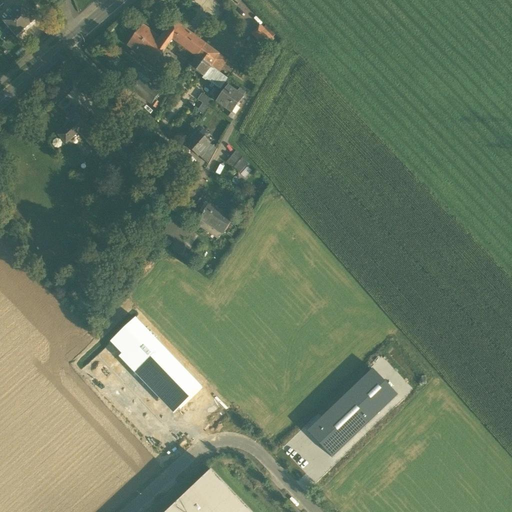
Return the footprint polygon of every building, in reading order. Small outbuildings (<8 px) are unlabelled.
[(4,23),(17,38),(34,23),(35,22),(22,8),(4,23)] [(169,45),(172,40),(181,27),(173,22),(161,39),(169,45)] [(153,65),(169,45),(161,39),(142,25),(127,46),(153,65)] [(252,34),(265,48),(274,39),(261,26),(252,34)] [(172,40),(197,58),(206,45),(181,27),(172,40)] [(197,58),(211,68),(219,55),(206,45),(197,58)] [(227,61),(219,55),(211,68),(219,73),(227,61)] [(227,80),(219,73),(211,68),(197,58),(190,67),(221,89),(227,80)] [(132,90),(152,104),(159,94),(140,80),(132,90)] [(218,102),(232,112),(242,97),(228,88),(218,102)] [(203,104),(208,107),(212,101),(202,94),(197,100),(203,104)] [(198,111),(203,115),(208,107),(203,104),(198,111)] [(79,133),(98,153),(110,142),(104,136),(109,132),(99,121),(95,125),(80,108),(67,119),(73,125),(65,132),(71,140),(79,133)] [(66,144),(71,140),(65,132),(60,136),(66,144)] [(198,156),(201,159),(207,152),(208,153),(214,147),(199,134),(187,148),(198,157),(198,156)] [(201,159),(208,165),(217,149),(214,147),(208,153),(207,152),(201,159)] [(236,152),(226,162),(239,175),(249,165),(236,152)] [(203,214),(209,204),(206,202),(200,212),(203,214)] [(200,220),(223,235),(233,220),(209,204),(203,214),(204,214),(200,220)] [(175,218),(165,234),(173,239),(180,229),(183,224),(175,218)] [(223,235),(200,220),(196,226),(219,241),(223,235)] [(189,235),(180,229),(173,239),(172,241),(174,242),(181,247),(182,245),(189,235)] [(191,232),(189,235),(182,245),(189,250),(198,236),(191,232)] [(162,243),(168,247),(172,242),(166,238),(162,243)] [(185,249),(181,247),(174,242),(169,249),(180,256),(185,249)] [(113,340),(180,410),(202,389),(136,319),(113,340)] [(119,358),(174,415),(180,410),(113,340),(111,343),(122,355),(119,358)] [(373,370),(307,432),(332,458),(398,396),(373,370)] [(250,511),(212,471),(168,511),(250,511)]
